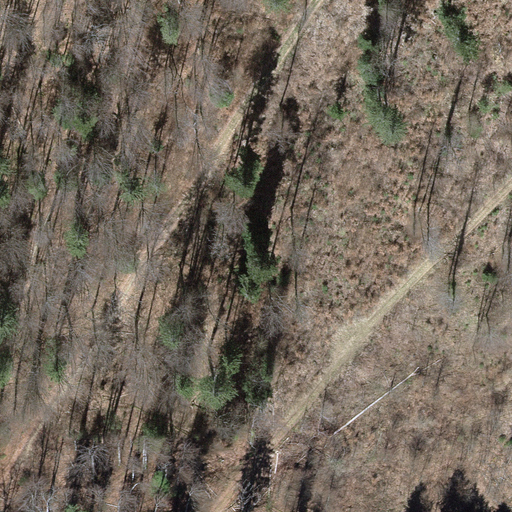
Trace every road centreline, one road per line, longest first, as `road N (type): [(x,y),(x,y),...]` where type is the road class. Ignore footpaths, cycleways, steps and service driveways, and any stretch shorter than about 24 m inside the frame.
road 1 (track): [(0,503),(260,78),(320,0)]
road 2 (track): [(511,184),(357,345),(217,511)]
